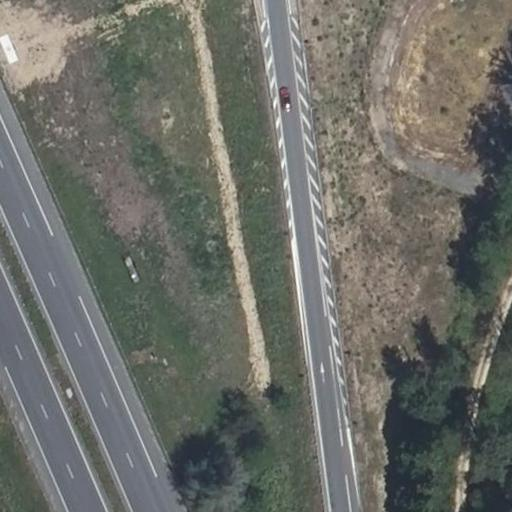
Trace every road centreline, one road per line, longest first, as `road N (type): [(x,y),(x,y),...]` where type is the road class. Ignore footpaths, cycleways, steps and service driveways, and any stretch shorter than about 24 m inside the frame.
road 1 (motorway): [(345,511),(276,0)]
road 2 (motorway): [(147,511),(0,172)]
road 3 (track): [(511,301),(501,330),(486,511)]
road 4 (motorway): [(0,322),(81,511)]
